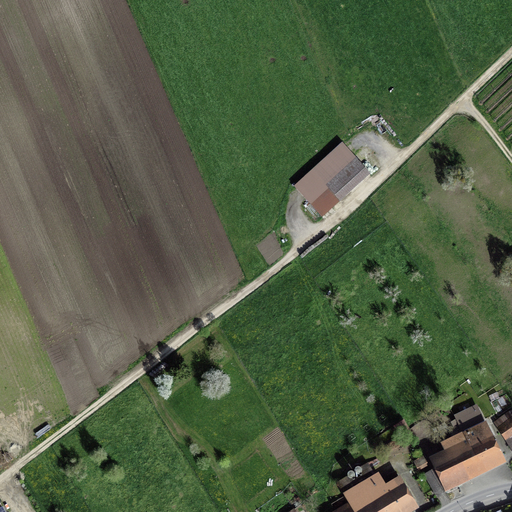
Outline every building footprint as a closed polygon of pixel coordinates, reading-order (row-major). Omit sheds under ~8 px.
[(342,144),(294,187),(323,219),(371,175),(342,144)] [(349,212),(352,215),(362,207),(359,203),(349,212)] [(264,235),(272,249),(278,245),(270,231),(264,235)] [(454,413),(462,429),(485,419),(477,403),(454,413)] [(511,408),(493,421),(511,450),(511,408)] [(486,418),(485,419),(462,429),(440,439),(444,447),(429,454),(445,489),(506,461),(486,418)] [(414,462),(418,470),(428,465),(423,457),(414,462)] [(424,475),(437,497),(444,492),(432,470),(424,475)] [(400,511),(413,504),(398,480),(384,489),(378,479),(380,478),(379,475),(331,504),(336,511),(335,511),(400,511)]
